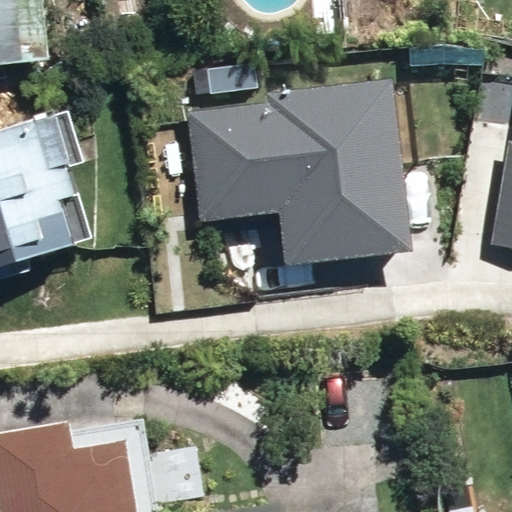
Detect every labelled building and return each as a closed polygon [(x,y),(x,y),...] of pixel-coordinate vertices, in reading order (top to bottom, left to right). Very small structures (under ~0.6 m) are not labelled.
[(0,0),(0,67),(56,62),(50,0),(0,0)] [(288,101),(195,114),(209,220),(293,209),(300,261),(421,245),(398,76),(287,91),(288,101)] [(0,269),(79,246),(64,199),(80,194),(71,163),(78,162),(65,114),(45,120),(34,142),(0,151),(0,269)] [(511,140),(495,241),(511,243),(511,140)] [(0,434),(0,490),(3,511),(286,511),(285,501),(216,511),(208,511),(198,445),(153,453),(147,417),(76,430),(75,422),(0,434)] [(410,511),(408,496),(364,504),(365,511),(410,511)]
